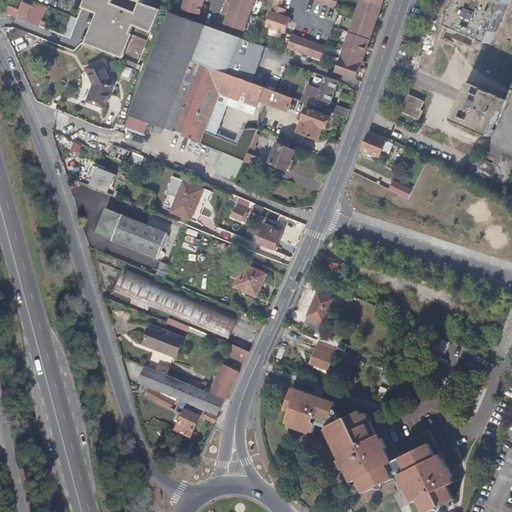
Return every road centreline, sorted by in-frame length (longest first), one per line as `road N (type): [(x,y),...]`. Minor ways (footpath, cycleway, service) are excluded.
road 1 (residential): [(189,499),(141,457),(55,181),(0,49)]
road 2 (primary): [(0,193),(86,511)]
road 3 (unknown): [(322,221),(59,125)]
road 4 (residential): [(404,0),(322,221)]
road 5 (residential): [(322,221),(233,426)]
road 6 (residential): [(511,278),(322,221)]
